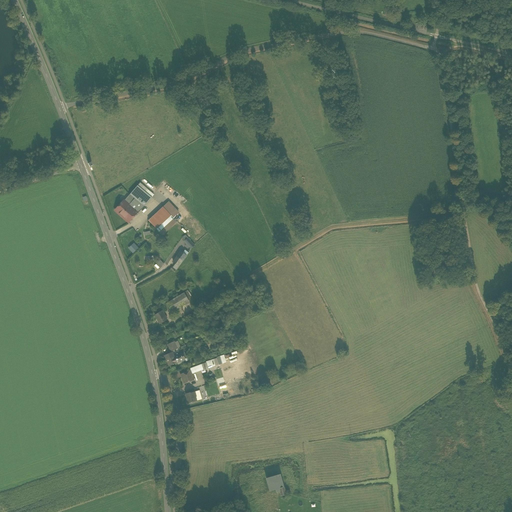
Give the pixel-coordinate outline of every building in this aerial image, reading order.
[(140,182),(137,186),(130,195),(144,206),(154,195),(140,182)] [(130,195),(116,211),(128,222),(137,212),(138,213),(144,206),(130,195)] [(169,201),(163,207),(148,220),(156,229),(158,231),(159,232),(175,217),(176,215),(179,213),(179,212),(169,201)] [(183,240),(191,248),(194,245),(186,237),(183,240)] [(133,253),(139,248),(134,243),(128,248),(133,253)] [(180,251),(177,256),(183,261),(186,256),(180,251)] [(179,266),(183,261),(177,256),(173,261),(179,266)] [(172,312),(189,301),(184,292),(167,303),(170,308),(172,312)] [(161,307),(164,311),(170,308),(167,303),(161,307)] [(155,315),(160,324),(167,320),(162,311),(155,315)] [(169,366),(177,362),(174,357),(172,352),(165,356),(169,366)] [(216,358),(216,359),(218,365),(226,362),(224,355),(216,358)] [(206,362),(208,368),(218,365),(216,359),(206,362)] [(183,383),(184,384),(194,380),(192,374),(191,370),(180,374),(180,375),(181,375),(183,383)] [(188,403),(197,401),(196,397),(197,396),(195,391),(191,393),(190,392),(186,394),(188,403)] [(280,491),(281,496),(286,495),(284,486),(280,474),(266,478),(270,491),(276,489),(277,492),(280,491)]
